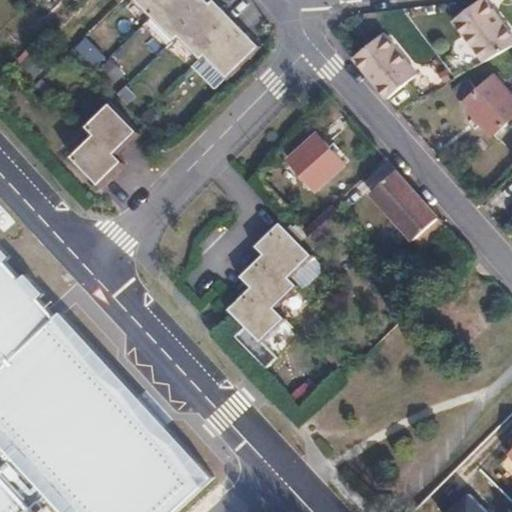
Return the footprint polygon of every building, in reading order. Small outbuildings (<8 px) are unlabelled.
[(134,0),(152,17),(152,18),(170,0),(134,0)] [(170,0),(152,18),(174,39),(175,40),(212,4),(208,0),(170,0)] [(511,47),(511,33),(486,0),(480,0),(454,21),(485,62),(511,47)] [(178,37),(201,59),(205,55),(238,23),(221,5),(219,8),(213,2),(212,4),(175,40),(178,37)] [(238,23),(205,55),(227,78),(256,50),(252,46),(256,41),(238,23)] [(355,58),(388,98),(418,74),(384,33),(355,58)] [(511,129),(511,94),(502,83),(484,98),(475,87),(462,97),(472,109),(470,111),(497,142),(511,129)] [(113,104),(90,126),(117,154),(127,145),(123,140),(125,138),(127,140),(130,136),(132,138),(139,131),(113,104)] [(117,168),(124,162),(119,156),(117,154),(90,126),(88,128),(95,136),(74,157),(101,184),(111,174),(108,171),(112,168),(113,169),(115,167),(117,168)] [(347,165),(320,135),(295,156),(322,187),(347,165)] [(437,218),(396,171),(372,192),(414,240),(437,218)] [(306,233),(315,243),(343,217),(334,206),(306,233)] [(290,275),(312,254),(282,224),(275,231),(276,234),(275,236),(271,240),(269,237),(259,247),(267,255),(297,285),(298,283),(290,275)] [(0,496),(11,487),(2,476),(17,461),(0,442),(0,372),(58,318),(0,255),(0,496)] [(274,307),(297,285),(267,255),(260,262),(261,264),(258,266),(259,267),(256,270),(254,268),(244,277),(255,288),(274,307)] [(284,318),(274,307),(255,288),(248,295),(249,297),(247,300),(247,302),(244,304),(241,301),(232,310),(237,316),(262,340),(284,318)] [(475,319),(476,313),(476,310),(474,305),(469,300),(464,299),(458,299),(453,301),(449,305),(447,312),(448,319),(451,323),(455,326),(458,327),(462,328),(465,327),(471,325),(475,319)] [(63,312),(58,318),(0,372),(0,442),(17,461),(64,511),(180,511),(217,479),(63,312)] [(485,511),(468,493),(447,511),(485,511)]
